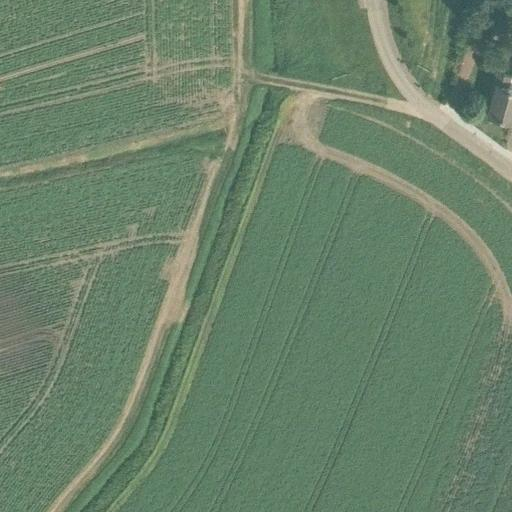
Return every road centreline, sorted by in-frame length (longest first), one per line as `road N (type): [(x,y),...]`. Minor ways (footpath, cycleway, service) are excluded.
road 1 (track): [(253,76),(425,110)]
road 2 (residential): [(511,171),(425,110),(384,58)]
